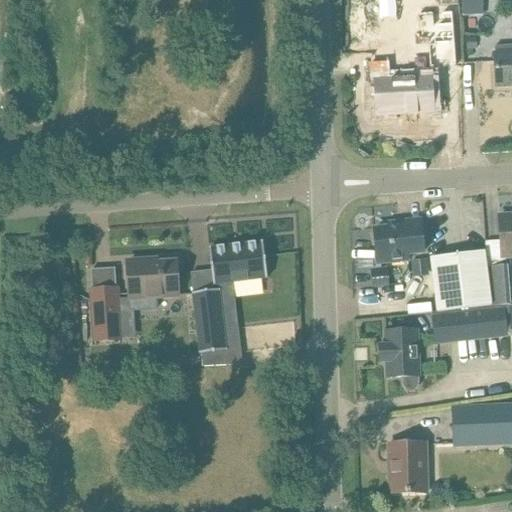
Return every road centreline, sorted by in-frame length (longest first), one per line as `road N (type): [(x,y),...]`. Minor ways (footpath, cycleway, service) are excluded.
road 1 (residential): [(0,213),(323,187)]
road 2 (tertiary): [(324,511),(323,187)]
road 3 (residential): [(323,187),(511,175)]
road 4 (tertiary): [(323,187),(319,0)]
